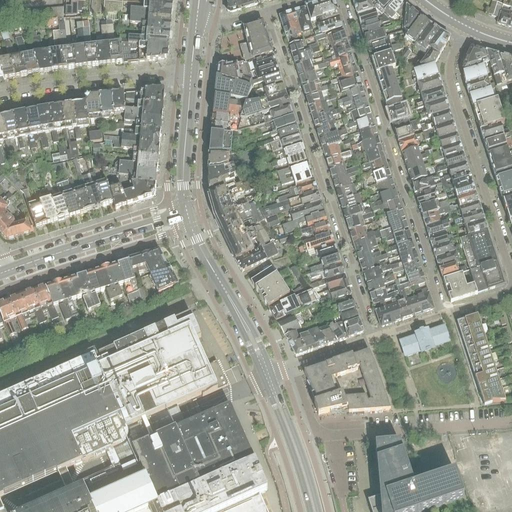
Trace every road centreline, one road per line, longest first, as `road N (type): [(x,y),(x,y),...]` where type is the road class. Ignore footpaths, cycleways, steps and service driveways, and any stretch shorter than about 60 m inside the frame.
road 1 (residential): [(372,338),(265,11)]
road 2 (residential): [(340,0),(442,313)]
road 3 (residential): [(511,279),(450,81),(467,26)]
road 4 (secondary): [(3,272),(187,213)]
road 5 (residential): [(0,96),(191,74)]
road 6 (residential): [(318,436),(508,420)]
road 7 (secondary): [(318,511),(271,375)]
road 8 (secondary): [(262,379),(309,511)]
road 9 (secondary): [(187,213),(182,172),(191,74)]
